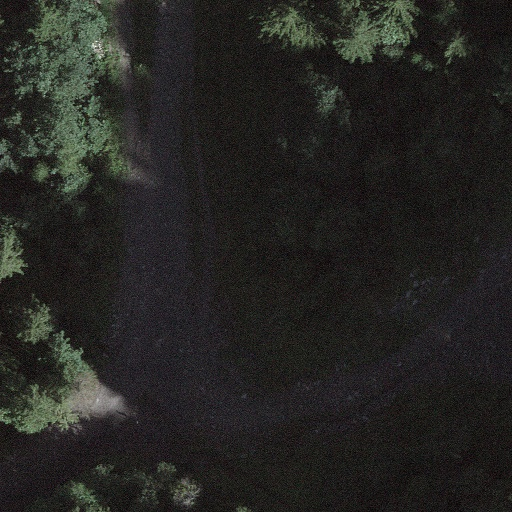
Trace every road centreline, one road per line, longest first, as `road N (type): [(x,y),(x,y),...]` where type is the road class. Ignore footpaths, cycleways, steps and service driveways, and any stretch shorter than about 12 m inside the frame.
road 1 (track): [(511,257),(316,425),(261,435),(216,422),(183,380)]
road 2 (track): [(177,245),(188,0)]
road 3 (track): [(183,380),(177,245)]
